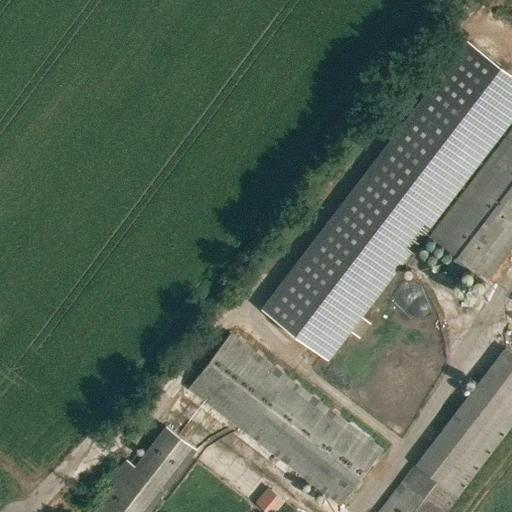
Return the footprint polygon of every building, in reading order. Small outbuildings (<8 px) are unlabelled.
[(511,70),(461,32),(254,301),(323,354),(344,326),(356,336),(368,321),(355,311),(511,106),(511,70)] [(511,128),(430,235),(488,279),(511,247),(511,128)] [(230,334),(189,388),(340,503),(381,449),(230,334)] [(443,511),(511,423),(511,352),(505,347),(379,511),(443,511)] [(166,427),(135,466),(127,460),(86,511),(147,511),(196,450),(166,427)] [(268,486),(255,502),(267,511),(274,511),(285,500),(268,486)]
